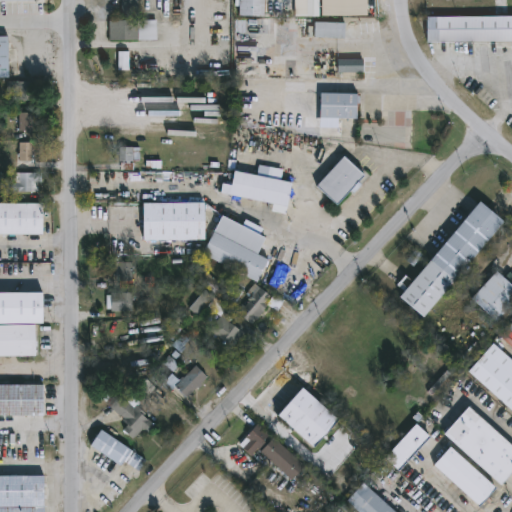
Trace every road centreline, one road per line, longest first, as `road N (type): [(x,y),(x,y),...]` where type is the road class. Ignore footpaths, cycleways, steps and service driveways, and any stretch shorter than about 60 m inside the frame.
road 1 (residential): [(137,511),(445,176),(477,129)]
road 2 (residential): [(72,0),(71,511)]
road 3 (residential): [(398,0),(406,42),(423,69),(511,159)]
